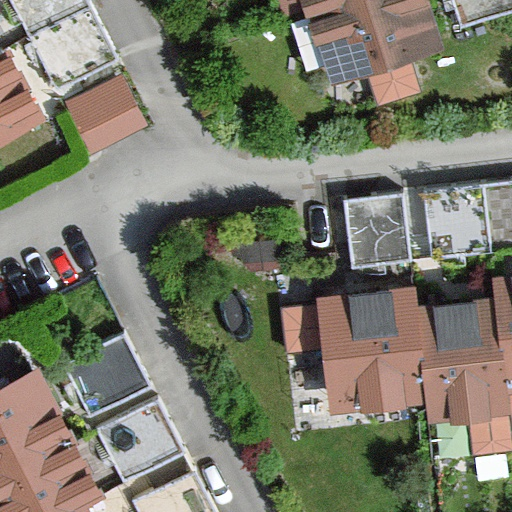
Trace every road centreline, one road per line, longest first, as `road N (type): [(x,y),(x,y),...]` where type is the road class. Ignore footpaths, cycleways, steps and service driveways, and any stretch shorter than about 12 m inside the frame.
road 1 (residential): [(93,195),(255,511)]
road 2 (residential): [(511,150),(314,172),(193,171)]
road 3 (residential): [(121,0),(179,113),(193,171)]
